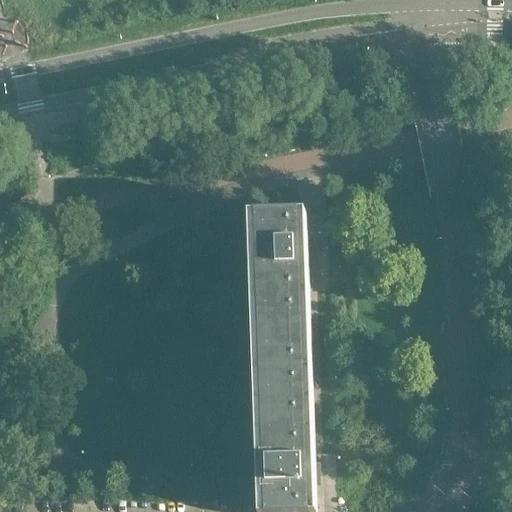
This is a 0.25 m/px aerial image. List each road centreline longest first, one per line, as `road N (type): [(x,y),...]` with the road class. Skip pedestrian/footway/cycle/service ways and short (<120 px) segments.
road 1 (tertiary): [(441,2),(305,12),(0,76)]
road 2 (tertiary): [(0,111),(432,34)]
